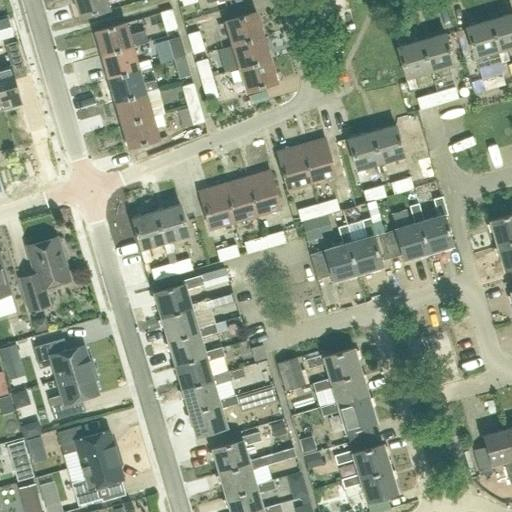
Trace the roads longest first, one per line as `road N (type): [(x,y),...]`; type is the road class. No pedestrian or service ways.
road 1 (residential): [(88,192),(313,93),(286,0)]
road 2 (unclassified): [(181,511),(88,192)]
road 3 (residential): [(375,309),(286,338),(257,332),(236,267),(296,247)]
road 4 (residential): [(434,511),(375,309)]
road 5 (unclassified): [(88,192),(31,0)]
